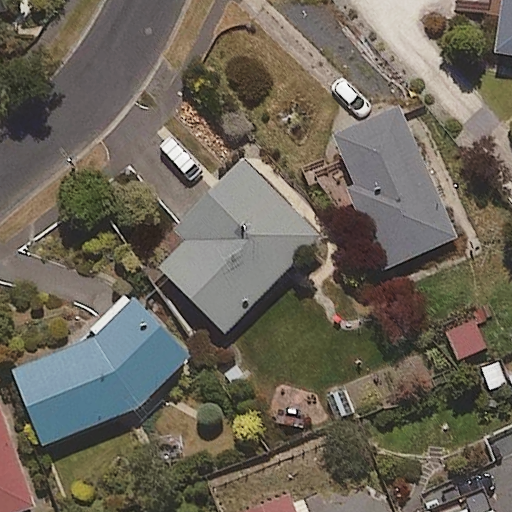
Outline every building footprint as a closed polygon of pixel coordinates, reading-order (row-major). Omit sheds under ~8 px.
[(511,0),(503,0),(497,60),(511,61),(511,0)] [(458,242),(403,116),(338,145),(357,189),(348,193),(384,274),(458,242)] [(321,244),(247,170),(181,237),(190,246),(160,276),(225,340),(321,244)] [(193,365),(137,309),(133,313),(127,306),(94,335),(100,342),(93,348),(13,379),(44,449),(142,411),(193,365)] [(457,364),(486,351),(473,321),(444,334),(457,364)] [(234,358),(208,329),(186,348),(212,377),(234,358)] [(262,395),(240,361),(219,374),(241,409),(262,395)] [(0,511),(35,511),(38,511),(0,406),(0,511)] [(295,511),(292,503),(267,511),(295,511)]
